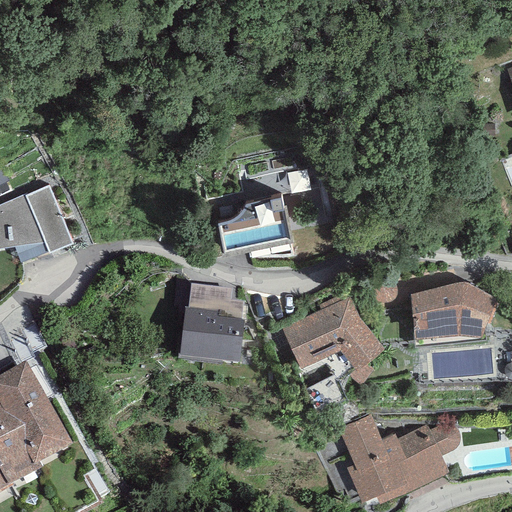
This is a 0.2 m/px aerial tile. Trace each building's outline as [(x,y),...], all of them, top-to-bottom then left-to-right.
[(25,194),(0,204),(0,249),(14,247),(44,243),(48,251),(49,254),(73,244),(49,186),(26,196),(25,194)] [(292,256),(280,195),(245,203),(244,206),(243,208),(241,210),(238,214),(235,217),(231,219),(227,221),(223,222),(218,223),(224,254),(247,249),(249,258),(253,257),(273,259),(292,256)] [(44,243),(14,247),(20,262),(48,251),(44,243)] [(456,283),(410,293),(414,339),(457,336),(480,338),(487,323),(490,324),(497,302),(494,301),(495,299),(467,283),(462,282),(456,283)] [(366,362),(383,348),(360,317),(350,291),(318,304),(322,309),(281,328),(300,369),(340,351),(354,369),(350,376),(360,387),(374,370),(366,362)] [(217,317),(185,313),(179,367),(239,374),(244,327),(216,324),(217,317)] [(71,459),(26,366),(0,380),(0,500),(43,479),(39,473),(71,459)] [(370,414),(338,428),(354,465),(346,469),(361,503),(375,496),(379,504),(409,492),(424,484),(448,471),(441,456),(445,454),(452,451),(457,446),(460,441),(460,439),(460,434),(458,429),(455,426),(452,423),(448,423),(443,423),(430,429),(427,424),(397,439),(396,434),(381,440),(370,414)]
